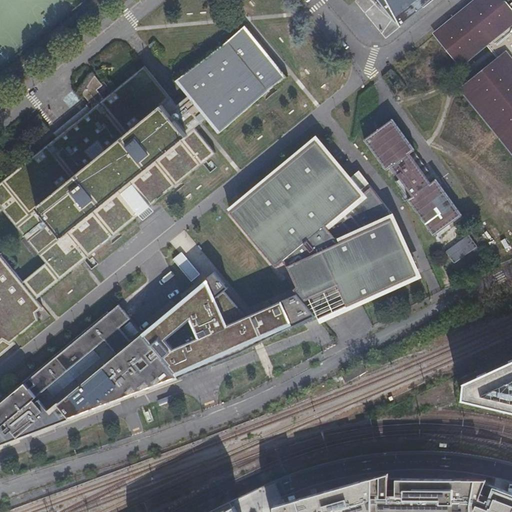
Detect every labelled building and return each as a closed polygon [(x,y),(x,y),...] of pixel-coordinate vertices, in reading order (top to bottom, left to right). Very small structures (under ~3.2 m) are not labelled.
[(374,0),(378,4),(383,1),(398,28),(421,9),(423,12),(437,0),(374,0)] [(457,95),(511,162),(511,6),(506,11),(497,0),(482,0),(434,39),(459,70),(484,49),(495,63),(457,95)] [(246,21),(175,79),(176,80),(178,78),(189,92),(211,118),(221,130),(220,132),(221,133),(290,74),(245,24),(247,22),(246,21)] [(26,281),(40,298),(218,152),(198,128),(211,118),(189,92),(176,102),(143,63),(104,96),(97,88),(102,84),(93,74),(81,92),(90,102),(87,105),(90,108),(0,181),(0,216),(4,213),(46,265),(26,281)] [(459,214),(389,118),(360,138),(383,169),(387,166),(396,178),(392,181),(395,186),(401,183),(409,195),(404,198),(430,234),(459,214)] [(351,303),(351,304),(421,272),(392,208),(374,181),(365,188),(369,192),(367,193),(323,138),(236,208),(280,263),(288,257),(306,279),(298,285),(322,316),(351,303)] [(466,234),(442,250),(451,262),(475,246),(466,234)] [(26,281),(0,249),(0,354),(17,341),(16,337),(40,317),(38,311),(46,305),(40,298),(26,281)] [(144,335),(182,381),(227,365),(321,329),(299,294),(251,312),(237,293),(225,274),(144,335)] [(33,436),(70,422),(182,381),(144,335),(142,332),(124,311),(113,317),(111,316),(25,386),(6,401),(8,403),(0,409),(0,446),(20,439),(20,441),(21,441),(20,439),(21,439),(21,438),(33,434),(33,436)] [(511,358),(465,381),(464,398),(511,408),(511,358)] [(511,511),(511,490),(475,477),(370,477),(283,502),(279,503),(278,511),(511,511)] [(232,511),(228,502),(209,511),(232,511)]
